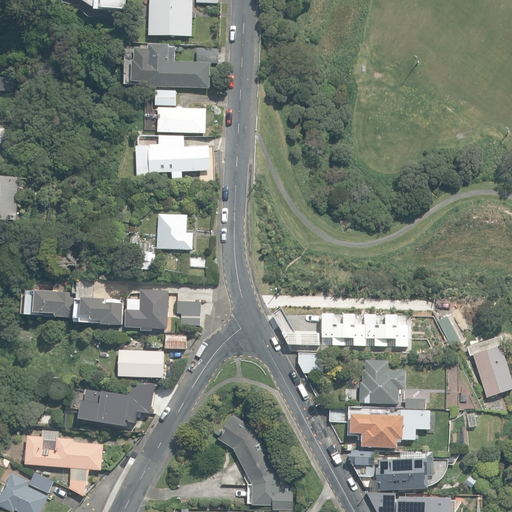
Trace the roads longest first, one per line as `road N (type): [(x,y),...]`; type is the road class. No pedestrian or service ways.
road 1 (tertiary): [(253,320),(233,249),(245,0)]
road 2 (residential): [(122,511),(194,380),(215,350),(253,320)]
road 3 (tertiary): [(253,320),(355,511)]
